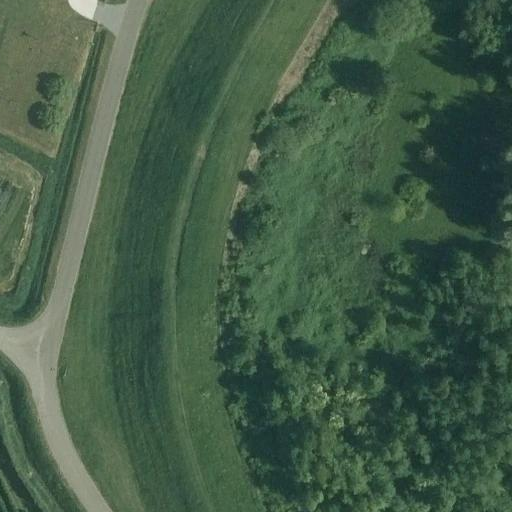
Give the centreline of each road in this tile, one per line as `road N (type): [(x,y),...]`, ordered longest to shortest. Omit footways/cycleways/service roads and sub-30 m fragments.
road 1 (unclassified): [(49,353),(114,78),(141,0)]
road 2 (unclassified): [(104,511),(60,444),(49,353)]
